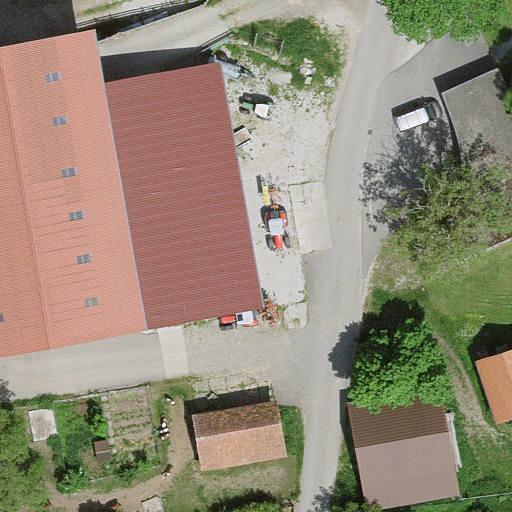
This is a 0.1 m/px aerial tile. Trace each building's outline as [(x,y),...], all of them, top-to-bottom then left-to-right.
[(293,168),(257,174),(247,121),(174,134),(183,184),(125,194),(100,48),(0,65),(0,369),(160,342),(163,361),(322,333),(293,168)] [(511,109),(495,71),(440,96),(487,249),(511,237),(511,109)] [(511,355),(477,368),(500,430),(511,424),(511,355)] [(447,406),(352,426),(364,495),(460,478),(447,406)] [(276,410),(193,422),(201,478),(285,465),(276,410)]
